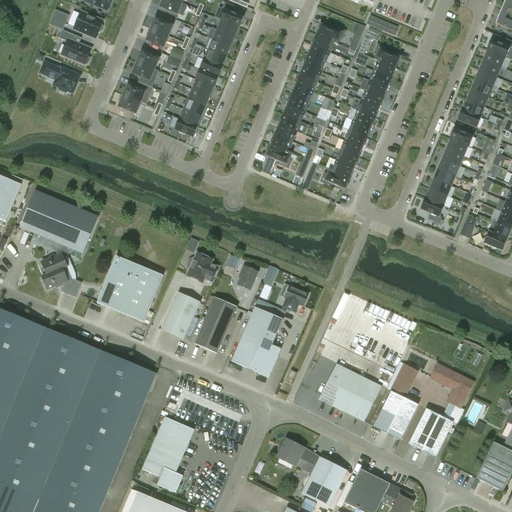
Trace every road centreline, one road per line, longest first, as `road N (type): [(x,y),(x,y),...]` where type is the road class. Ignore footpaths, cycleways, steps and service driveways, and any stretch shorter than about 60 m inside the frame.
road 1 (unclassified): [(268,403),(0,290)]
road 2 (residential): [(446,0),(360,209),(396,224)]
road 3 (residential): [(462,0),(482,8),(396,224)]
road 4 (residential): [(137,0),(92,123),(199,173)]
road 5 (residential): [(296,31),(271,22),(258,29),(199,173)]
road 6 (unclassified): [(445,488),(268,403)]
road 7 (residential): [(199,173),(235,178),(296,31)]
road 8 (residential): [(396,224),(511,270)]
